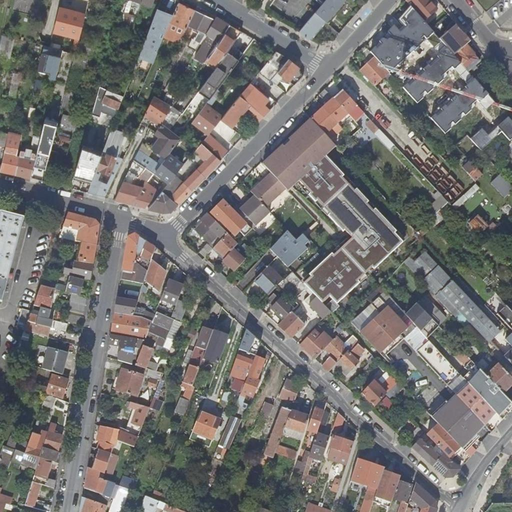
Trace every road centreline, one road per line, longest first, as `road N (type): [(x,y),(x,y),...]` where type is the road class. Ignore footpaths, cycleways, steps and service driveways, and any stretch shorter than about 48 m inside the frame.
road 1 (unclassified): [(164,237),(461,511)]
road 2 (residential): [(120,218),(68,511)]
road 3 (unclassified): [(164,237),(326,70)]
road 4 (residential): [(326,70),(218,0)]
road 5 (residential): [(120,218),(0,185)]
